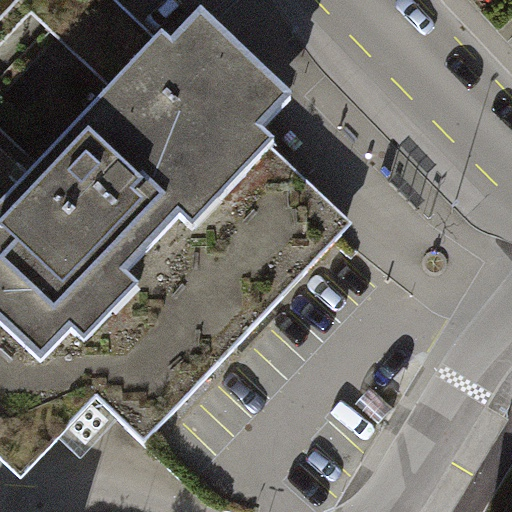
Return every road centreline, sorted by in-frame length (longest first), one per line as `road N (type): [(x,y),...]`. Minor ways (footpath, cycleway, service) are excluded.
road 1 (residential): [(371,511),(468,365),(511,314)]
road 2 (secondary): [(511,151),(371,0)]
